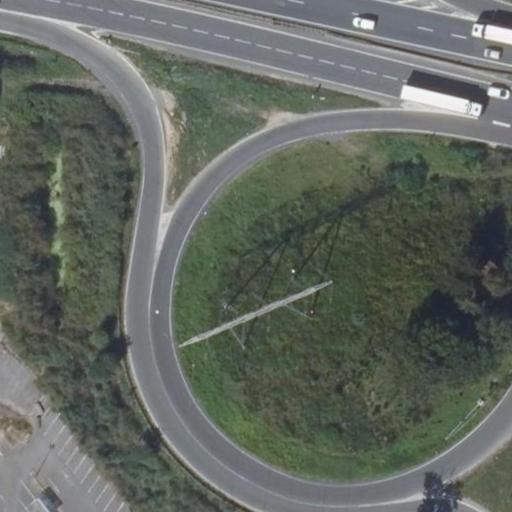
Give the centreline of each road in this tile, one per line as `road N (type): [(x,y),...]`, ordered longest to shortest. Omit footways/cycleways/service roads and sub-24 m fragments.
road 1 (trunk): [(511,414),(457,461),(404,486),(339,495),(283,486),(237,462),(201,427),(176,383),(166,330),(166,273),(181,224),(215,175),(262,141),(317,122),(438,122),(502,105)]
road 2 (trunk): [(0,21),(68,40),(135,91),(152,123),(158,161),(141,271),(140,329),(151,382),(184,441),(225,477),(311,511)]
road 3 (trunk): [(40,0),(502,105)]
road 4 (trunk): [(511,45),(278,0)]
